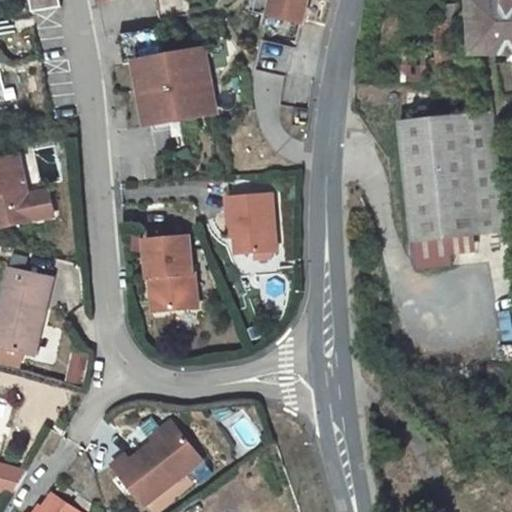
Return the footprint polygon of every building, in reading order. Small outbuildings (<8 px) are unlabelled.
[(31,0),(34,12),(64,7),(62,0),(31,0)] [(101,0),(102,2),(113,0),(156,0),(161,17),(194,10),(191,0),(101,0)] [(311,15),(313,0),(270,0),(269,7),(311,15)] [(447,0),(448,16),(433,18),(435,68),(466,67),(463,0),(447,0)] [(511,0),(473,0),(478,49),(484,50),(511,51),(511,0)] [(161,26),(118,36),(124,63),(134,61),(147,126),(218,113),(206,46),(168,54),(161,26)] [(269,36),(264,67),(292,72),(298,40),(269,36)] [(287,100),(315,105),(319,77),(292,72),(287,100)] [(495,106),(399,116),(415,236),(418,264),(453,260),(450,232),(510,225),(500,135),(495,106)] [(0,215),(2,227),(36,220),(56,217),(51,192),(32,196),(25,159),(0,161),(0,215)] [(280,198),(233,200),(235,236),(244,235),(245,256),(283,254),(280,198)] [(191,241),(146,243),(146,266),(157,265),(158,307),(197,307),(196,271),(191,271),(191,241)] [(8,319),(2,349),(37,358),(55,279),(13,270),(3,317),(8,319)] [(0,316),(0,348),(2,349),(8,319),(3,317),(0,316)] [(71,345),(63,382),(76,385),(85,348),(71,345)] [(177,431),(133,463),(129,458),(118,466),(149,508),(192,477),(188,472),(201,460),(177,431)] [(0,488),(19,492),(24,465),(0,460),(0,488)] [(457,479),(465,511),(511,511),(511,477),(500,480),(496,468),(457,479)] [(72,511),(50,497),(40,511),(72,511)]
